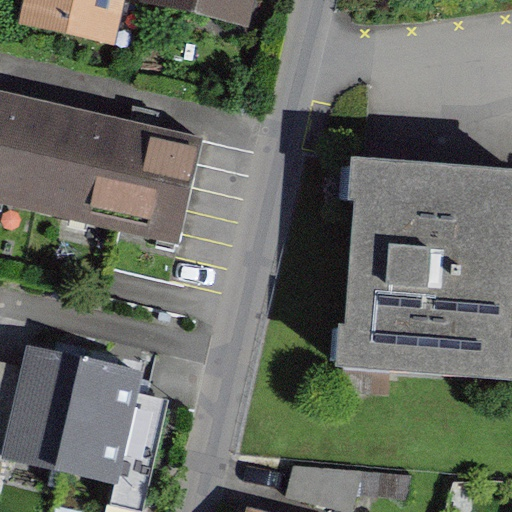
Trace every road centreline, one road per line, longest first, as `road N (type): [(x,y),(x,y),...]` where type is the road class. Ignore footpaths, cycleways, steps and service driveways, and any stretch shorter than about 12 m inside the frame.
road 1 (residential): [(194,511),(299,67)]
road 2 (residential): [(511,37),(299,67)]
